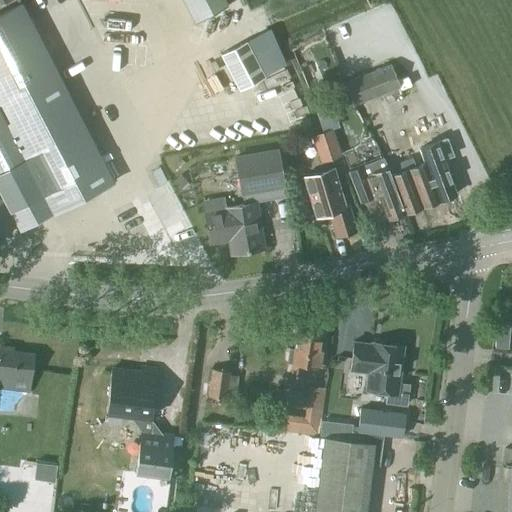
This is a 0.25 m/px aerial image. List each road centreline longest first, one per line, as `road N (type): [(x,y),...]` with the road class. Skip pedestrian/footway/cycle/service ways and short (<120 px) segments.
road 1 (tertiary): [(0,281),(104,294),(287,283),(465,250)]
road 2 (unclassified): [(436,511),(465,250)]
